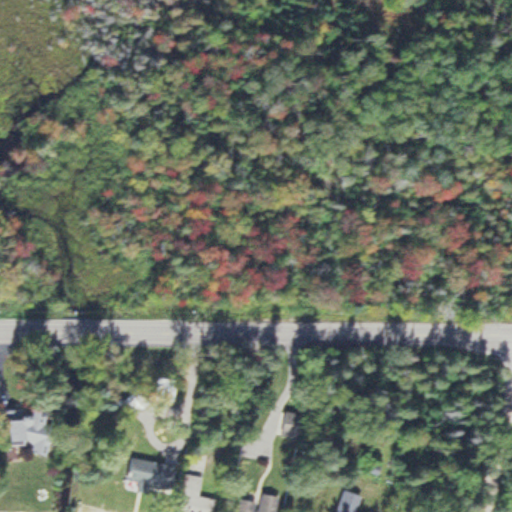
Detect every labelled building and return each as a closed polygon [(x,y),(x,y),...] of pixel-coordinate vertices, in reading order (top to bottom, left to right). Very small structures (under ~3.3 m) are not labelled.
[(174,403),(175,378),(155,377),(155,403),(174,403)] [(29,446),(29,455),(48,455),(48,411),(4,411),(4,446),(29,446)] [(128,479),(171,488),(175,467),(132,459),(128,479)] [(174,511),(212,511),(215,500),(198,496),(202,478),(182,474),(174,511)] [(340,488),(332,511),(361,511),(355,510),(360,494),(340,488)] [(274,511),(276,497),(259,495),(258,502),(236,500),(234,511),(274,511)]
